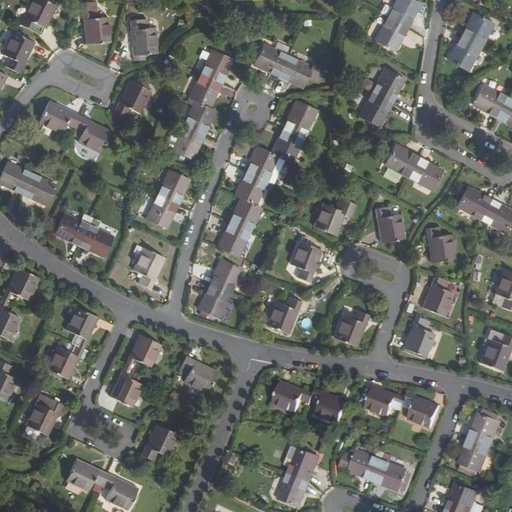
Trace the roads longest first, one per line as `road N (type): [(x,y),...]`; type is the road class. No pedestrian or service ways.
road 1 (residential): [(0,223),(97,292),(253,349)]
road 2 (residential): [(253,349),(511,397)]
road 3 (residential): [(253,349),(189,511)]
